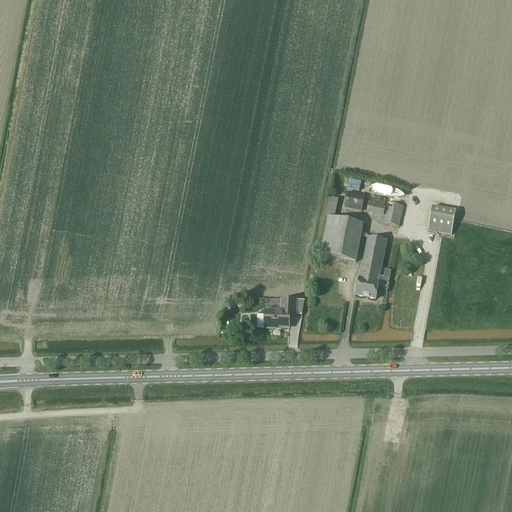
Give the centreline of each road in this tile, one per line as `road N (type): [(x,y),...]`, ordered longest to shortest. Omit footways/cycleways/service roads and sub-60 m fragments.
road 1 (unclassified): [(511,351),(0,364)]
road 2 (secondary): [(3,382),(511,368)]
